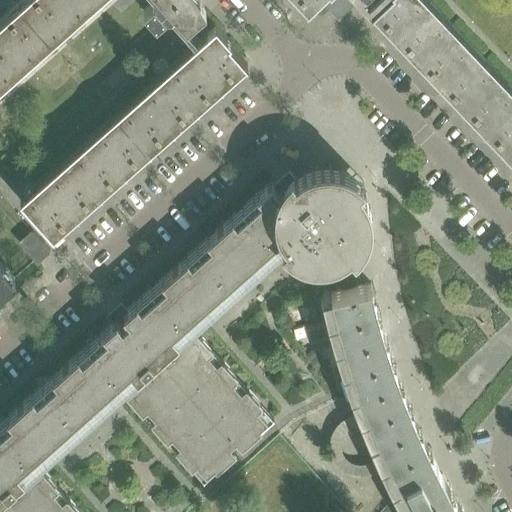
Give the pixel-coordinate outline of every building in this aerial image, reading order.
[(0,83),(3,81),(93,0),(19,0),(0,17),(0,83)] [(186,25),(204,8),(205,8),(200,0),(152,0),(152,1),(143,9),(155,23),(164,15),(170,15),(174,11),(186,25)] [(301,0),(307,5),(305,7),(306,8),(314,0),(321,0),(338,17),(354,0),(301,0)] [(511,85),(430,0),(366,0),(363,3),(371,12),(373,10),(511,156),(511,85)] [(53,235),(196,108),(247,63),(228,41),(229,41),(226,37),(227,36),(215,23),(197,39),(20,197),(53,235)] [(240,390),(231,381),(236,376),(220,358),(215,362),(207,353),(211,349),(195,331),(166,357),(162,353),(178,339),(177,338),(281,246),(286,250),(291,254),(296,257),(302,259),(308,261),(315,262),(321,261),(327,261),(333,259),(339,257),(345,253),(350,249),(358,240),(361,231),(368,232),(370,219),(370,209),(368,200),(364,192),(359,185),(350,177),(341,173),(343,167),(336,165),(327,164),(318,165),(310,167),(302,171),(294,176),(289,171),(274,184),(270,180),(257,192),(261,197),(236,219),(232,215),(219,226),(207,237),(211,241),(191,260),(187,255),(162,277),(166,282),(140,304),(136,300),(126,309),(121,303),(108,315),(113,321),(103,329),(107,334),(81,357),(77,352),(65,363),(53,375),(57,379),(36,397),(32,393),(7,415),(12,419),(0,429),(0,511),(80,511),(65,495),(61,500),(52,490),(57,486),(41,468),(11,494),(8,490),(23,476),(136,375),(136,376),(152,362),(155,366),(126,393),(142,411),(147,406),(155,416),(150,420),(166,438),(171,434),(179,444),(175,448),(191,466),(196,462),(206,473),(215,465),(217,467),(235,451),(228,443),(234,438),(241,446),(259,430),(257,428),(266,420),(256,408),(261,404),(244,386),(240,390)] [(50,249),(44,243),(33,230),(19,243),(37,261),(38,260),(36,259),(48,248),(49,250),(50,249)] [(0,291),(15,278),(0,261),(0,291)] [(463,511),(461,507),(457,500),(442,473),(426,441),(416,419),(398,376),(390,352),(384,332),(377,308),(370,282),(330,291),(339,327),(351,365),(342,368),(352,393),(359,413),(356,413),(349,414),(343,417),(337,422),(333,427),(330,434),(329,441),(329,448),(331,455),(334,461),(339,466),(344,470),(351,473),(358,474),(365,474),(371,472),(375,470),(381,466),(382,469),(395,495),(404,511),(463,511)] [(320,357),(315,350),(314,349),(306,354),(312,363),(320,357)]
